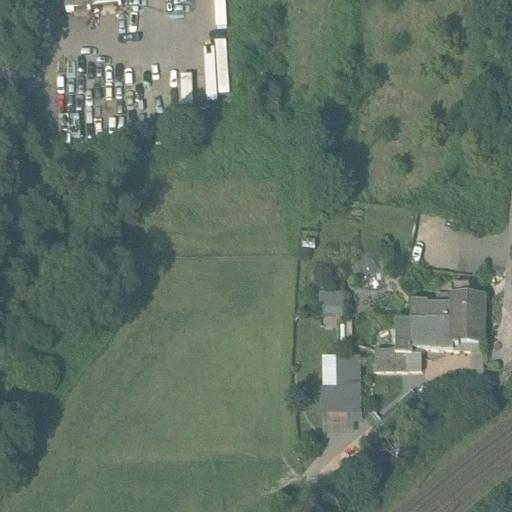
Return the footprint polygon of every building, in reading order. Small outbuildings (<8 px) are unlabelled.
[(67,0),(67,14),(121,7),(121,0),(67,0)] [(448,253),(411,248),(409,263),(447,267),(448,253)] [(371,251),(356,257),(364,275),(378,270),(371,251)] [(466,281),(450,282),(451,301),(425,301),(426,300),(413,299),(412,316),(483,316),(483,292),(466,292),(466,281)] [(412,316),(410,316),(410,317),(395,317),(395,345),(386,347),(374,347),(374,369),(421,369),(421,345),(452,345),(452,346),(483,347),(483,316),(412,316)]
